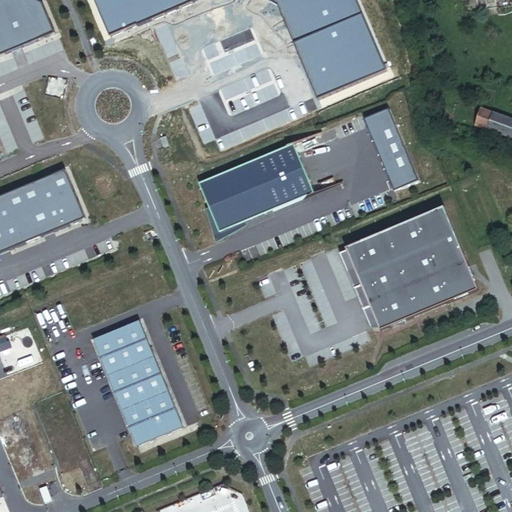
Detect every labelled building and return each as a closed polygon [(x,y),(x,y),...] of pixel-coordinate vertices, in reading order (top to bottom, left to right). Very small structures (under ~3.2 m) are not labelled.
[(0,57),(57,34),(44,4),(35,0),(7,0),(0,3),(0,57)] [(511,120),(482,109),(476,126),(511,138),(511,120)] [(391,111),(366,121),(395,192),(420,182),(391,111)] [(296,146),(200,186),(211,210),(207,212),(219,240),(247,228),(245,224),(316,194),(296,146)] [(67,172),(0,199),(0,254),(87,219),(67,172)] [(480,294),(445,211),(346,252),(348,255),(341,257),(373,331),(379,330),(382,335),(480,294)] [(94,337),(136,443),(182,425),(140,318),(94,337)]
